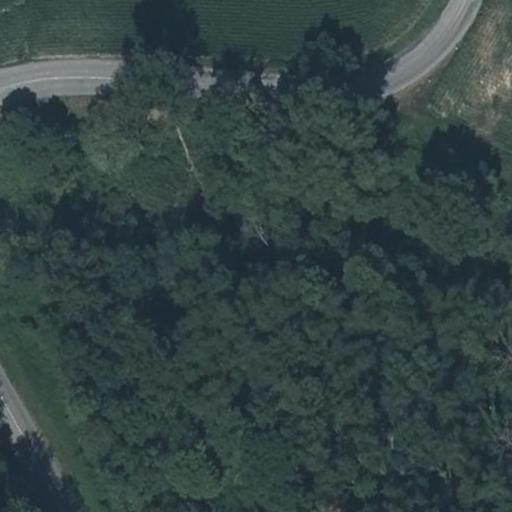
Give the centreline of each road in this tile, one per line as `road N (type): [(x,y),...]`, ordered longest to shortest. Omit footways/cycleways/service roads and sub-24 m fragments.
road 1 (unclassified): [(0,96),(141,86),(364,92),(415,66),(470,0)]
road 2 (unclassified): [(65,511),(0,391)]
